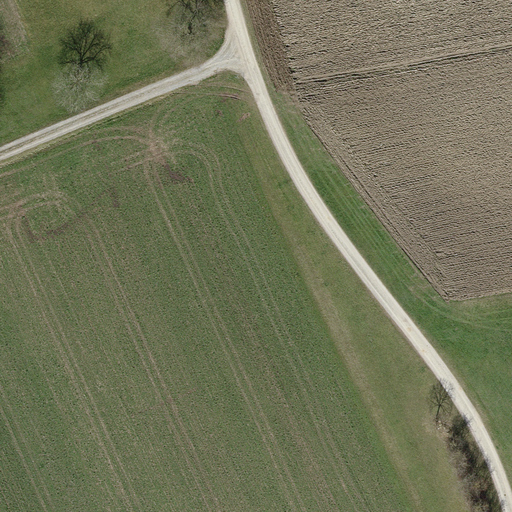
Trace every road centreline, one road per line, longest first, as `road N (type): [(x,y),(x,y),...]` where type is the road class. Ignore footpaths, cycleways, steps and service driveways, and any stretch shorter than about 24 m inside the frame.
road 1 (track): [(505,511),(473,419),(278,139),(230,0)]
road 2 (track): [(0,151),(241,48)]
